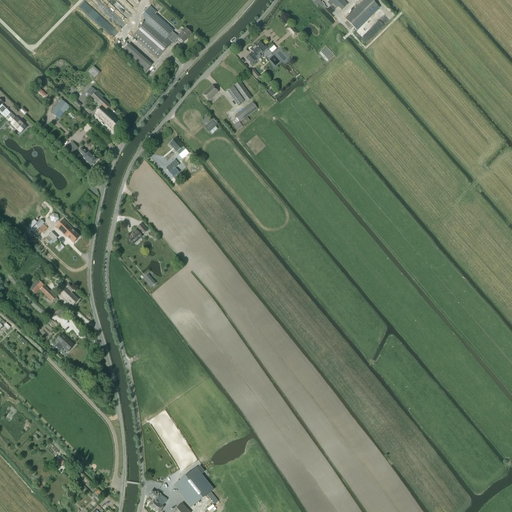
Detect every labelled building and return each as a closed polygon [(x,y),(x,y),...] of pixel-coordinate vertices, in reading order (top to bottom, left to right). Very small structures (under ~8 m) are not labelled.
[(356,30),(379,7),(371,0),(363,0),(345,19),(356,30)] [(145,22),(132,37),(157,59),(172,42),(174,44),(179,38),(183,42),(191,33),(185,28),(178,36),(172,32),(173,31),(154,15),(157,12),(150,6),(142,15),(145,22)] [(294,36),(297,33),(291,25),(287,29),(294,36)] [(250,54),(246,58),(251,64),(256,60),(255,60),(258,58),(259,58),(260,57),(260,56),(260,55),(259,54),(262,51),(263,52),(267,49),(267,48),(264,45),(263,46),(259,42),(259,43),(253,47),(250,49),(253,53),(251,55),(250,54)] [(267,48),(267,49),(268,50),(269,50),(272,53),(276,49),(274,46),(272,43),(267,48)] [(101,71),(94,65),(88,71),(95,77),(101,71)] [(260,76),(254,69),(250,72),(256,79),(260,76)] [(246,102),(252,98),(240,82),(234,85),(246,102)] [(212,86),(203,94),(209,100),(218,92),(212,86)] [(238,105),(244,101),(233,86),(227,90),(238,105)] [(91,87),(86,92),(102,106),(95,113),(114,131),(121,124),(112,116),(110,113),(106,110),(110,106),(102,98),(104,96),(97,90),(96,91),(91,87)] [(46,95),(40,88),(37,91),(44,98),(46,95)] [(0,99),(0,112),(5,118),(8,115),(14,120),(11,123),(20,133),(26,127),(17,118),(16,118),(11,113),(10,113),(2,105),(3,103),(0,99)] [(61,99),(51,112),(59,119),(70,106),(61,99)] [(257,108),(252,102),(235,115),(240,122),(257,108)] [(221,127),(211,116),(204,122),(209,128),(207,129),(212,135),(221,127)] [(175,138),(169,144),(179,155),(185,150),(175,138)] [(78,148),(72,142),(64,150),(70,156),(78,148)] [(91,166),(97,160),(89,152),(88,153),(82,148),(78,151),(84,157),(83,158),(91,166)] [(175,160),(165,168),(169,173),(174,169),(179,165),(175,160)] [(174,169),(169,173),(174,178),(178,174),(174,169)] [(39,228),(44,223),(40,219),(36,225),(39,228)] [(73,243),(79,237),(72,230),(73,229),(63,219),(56,227),(66,237),(67,236),(73,243)] [(143,233),(147,230),(141,224),(138,227),(140,230),(138,232),(136,230),(127,238),(133,244),(142,236),(141,235),(143,233)] [(58,237),(53,232),(48,236),(54,242),(58,237)] [(55,248),(60,252),(65,247),(60,243),(55,248)] [(146,280),(145,280),(146,282),(151,287),(152,286),(155,283),(151,278),(150,277),(146,280)] [(52,302),(56,297),(37,279),(29,288),(36,294),(40,290),(52,302)] [(65,289),(60,294),(72,306),(78,299),(71,292),(74,289),(70,285),(68,283),(64,287),(65,289)] [(60,319),(66,313),(62,309),(56,315),(60,319)] [(74,344),(63,334),(57,340),(59,342),(54,348),(52,350),(56,354),(58,352),(63,347),(67,351),(74,344)] [(56,461),(61,466),(65,462),(60,457),(56,461)] [(213,489),(196,467),(174,485),(191,507),(213,489)] [(153,500),(150,504),(149,506),(157,511),(159,511),(163,506),(162,506),(167,499),(161,494),(157,491),(156,492),(152,489),(148,495),(153,500)] [(190,511),(188,510),(183,504),(182,503),(175,509),(176,511),(174,511),(190,511)]
